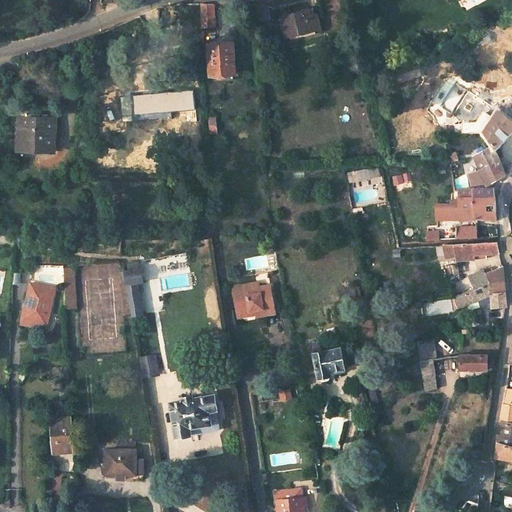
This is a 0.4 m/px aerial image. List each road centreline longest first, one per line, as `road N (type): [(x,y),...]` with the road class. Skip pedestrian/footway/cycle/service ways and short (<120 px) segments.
road 1 (residential): [(484,473),(510,305),(501,204),(511,180)]
road 2 (unknown): [(20,511),(9,473),(12,327)]
road 3 (tertiary): [(157,0),(0,50)]
